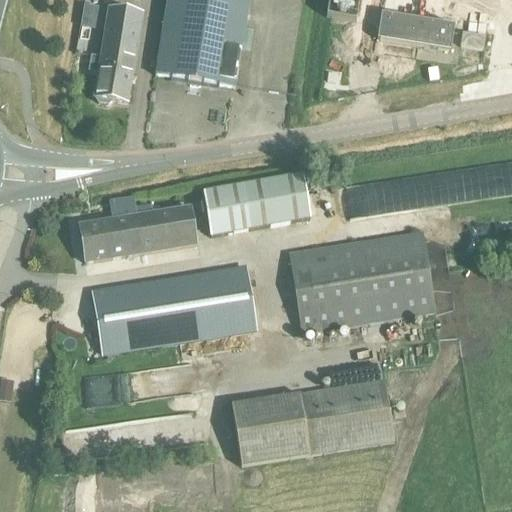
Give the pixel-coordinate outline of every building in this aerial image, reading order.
[(167,0),(155,77),(186,82),(190,88),(198,89),(203,85),(234,90),(241,50),(244,32),(249,0),(167,0)] [(328,0),(325,18),(354,23),(357,0),(328,0)] [(90,57),(88,73),(97,74),(93,99),(94,99),(96,105),(107,107),(111,102),(127,105),(142,16),(108,11),(100,59),(90,57)] [(377,41),(450,52),(453,27),(381,16),(377,41)] [(459,48),(482,52),(485,37),(462,34),(459,48)] [(511,167),(479,168),(479,192),(511,191),(511,167)] [(301,179),(202,196),(209,240),(308,223),(301,179)] [(405,211),(403,181),(346,186),(348,216),(405,211)] [(84,264),(194,247),(188,210),(134,219),(131,200),(109,204),(112,222),(79,228),(84,264)] [(301,336),(433,315),(421,235),(288,255),(301,336)] [(102,357),(254,333),(244,270),(92,294),(102,357)] [(240,468),(393,444),(383,382),(230,406),(240,468)] [(0,387),(0,402),(10,404),(11,389),(0,387)] [(69,426),(71,456),(155,449),(152,419),(69,426)]
